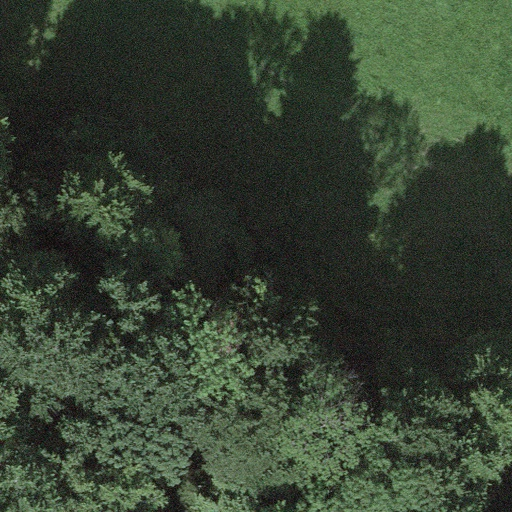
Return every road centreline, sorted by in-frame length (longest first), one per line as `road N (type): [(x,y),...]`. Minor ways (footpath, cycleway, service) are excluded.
road 1 (track): [(0,320),(141,349),(282,357),(511,341)]
road 2 (track): [(0,395),(141,349)]
